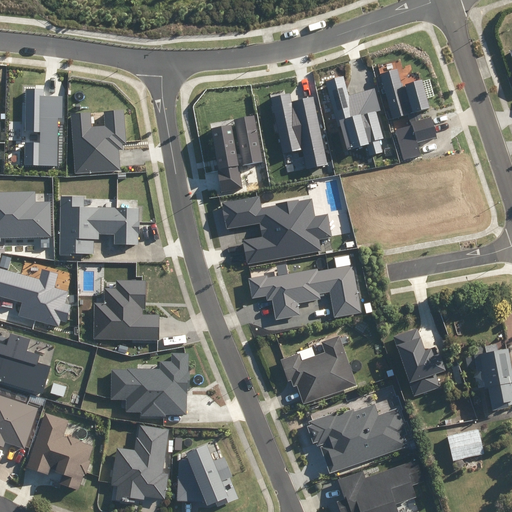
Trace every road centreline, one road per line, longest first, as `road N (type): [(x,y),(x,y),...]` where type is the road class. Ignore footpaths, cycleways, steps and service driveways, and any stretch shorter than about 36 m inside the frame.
road 1 (residential): [(161,61),(197,274),(293,511)]
road 2 (residential): [(161,61),(303,44),(437,0)]
road 3 (residential): [(448,0),(511,196)]
road 4 (residential): [(0,40),(161,61)]
road 5 (residential): [(511,246),(388,270)]
